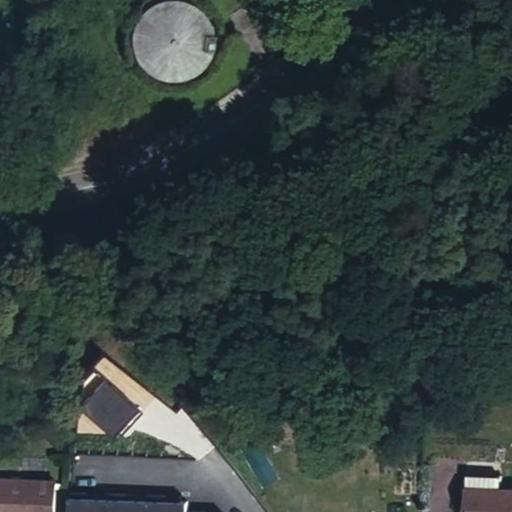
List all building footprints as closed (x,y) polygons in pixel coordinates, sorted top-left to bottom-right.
[(138,25),(134,33),(134,36),(133,48),(135,56),(139,68),(147,77),(154,82),(162,85),(171,87),(177,87),(189,86),(200,80),(208,72),(213,65),(217,53),(218,42),(217,36),(215,27),(210,20),(204,13),(197,8),(186,3),(171,2),(165,3),(157,6),(147,13),(141,20),(138,25)] [(145,473),(181,441),(135,390),(99,422),(145,473)] [(266,447),(261,440),(252,446),(257,453),(266,447)] [(230,456),(254,490),(266,480),(243,447),(230,456)] [(0,511),(51,511),(52,483),(0,481),(0,511)] [(465,484),(464,511),(511,511),(511,496),(501,496),(502,484),(465,484)] [(105,511),(106,498),(85,497),(85,492),(68,491),(66,511),(105,511)] [(143,511),(144,499),(123,498),(124,493),(106,493),(106,498),(105,511),(143,511)] [(182,511),(182,501),(176,500),(160,500),(160,495),(145,494),(144,499),(143,511),(182,511)]
